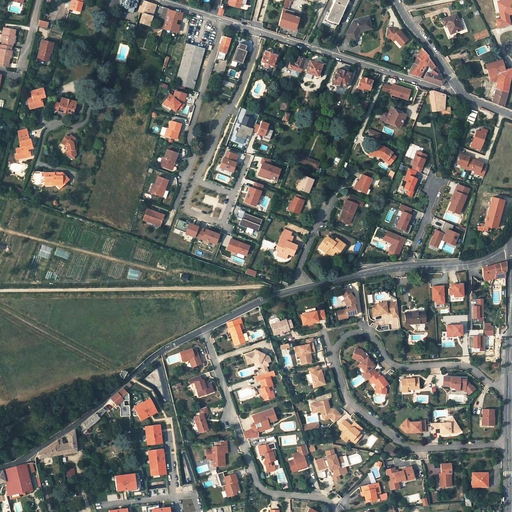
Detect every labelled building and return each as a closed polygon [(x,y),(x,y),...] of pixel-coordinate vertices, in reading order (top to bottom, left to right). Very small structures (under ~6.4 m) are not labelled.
[(71,0),(72,1),(70,8),(70,9),(80,11),(82,2),(80,2),(80,0),(71,0)] [(128,11),(133,13),(134,7),(135,8),(137,0),(120,0),(119,6),(120,6),(124,7),(123,8),(128,9),(128,11)] [(295,31),(299,15),(288,11),(290,2),(285,0),(278,26),(295,31)] [(348,0),(334,0),(326,20),(332,23),(332,22),(338,25),(348,0)] [(149,26),(156,5),(142,1),(138,12),(143,14),(140,23),(149,26)] [(159,30),(162,30),(164,29),(168,11),(169,9),(164,8),(158,29),(159,30)] [(164,29),(178,32),(179,26),(174,25),(176,19),(181,21),(183,14),(178,13),(168,11),(164,29)] [(456,15),(441,20),(444,26),(448,24),(449,28),(448,29),(450,34),(462,30),(456,15)] [(345,35),(353,39),(357,33),(360,32),(372,29),(369,18),(353,21),(345,35)] [(407,38),(398,29),(396,31),(394,28),(386,27),(385,36),(390,37),(392,35),(401,45),(407,38)] [(14,36),(15,31),(4,28),(1,41),(2,41),(2,45),(12,47),(13,43),(14,44),(15,39),(13,39),(14,36)] [(223,61),(230,40),(223,38),(222,38),(221,42),(216,59),(223,61)] [(53,44),(42,41),(40,49),(42,49),(41,51),(40,51),(38,56),(41,56),(39,60),(47,62),(49,54),(51,54),(53,44)] [(237,48),(233,60),(242,64),(246,53),(244,53),(247,46),(239,43),(237,48)] [(205,49),(187,44),(176,84),(194,89),(205,49)] [(0,57),(0,67),(8,70),(10,58),(10,55),(11,55),(12,51),(11,51),(12,47),(2,45),(0,45),(0,46),(0,54),(1,55),(0,57)] [(420,78),(422,74),(420,71),(425,63),(428,65),(430,60),(428,57),(428,56),(421,49),(408,74),(420,78)] [(277,56),(265,52),(261,62),(265,63),(263,66),(268,68),(269,65),(273,66),(277,56)] [(309,61),(305,73),(318,77),(321,65),(318,64),(320,56),(315,54),(313,62),(309,61)] [(304,60),(299,57),(297,62),(294,64),(290,62),(288,68),(293,70),(299,72),(300,72),(304,60)] [(489,77),(490,81),(497,82),(496,89),(492,103),(504,108),(508,92),(510,80),(511,69),(511,68),(508,70),(504,71),(501,61),(486,65),(489,77)] [(424,79),(442,85),(445,79),(442,76),(440,78),(440,79),(434,77),(435,76),(435,74),(437,68),(436,67),(435,67),(432,70),(431,71),(430,72),(430,74),(427,73),(424,79)] [(345,88),(349,74),(337,70),(332,83),(345,88)] [(372,81),(361,78),(357,89),(362,90),(363,88),(369,90),(372,81)] [(391,87),(384,85),(381,91),(389,94),(391,87)] [(392,85),(391,87),(389,94),(408,100),(411,91),(392,85)] [(43,88),(30,91),(32,98),(27,99),(29,106),(31,105),(32,110),(35,109),(41,107),(39,99),(42,99),(45,98),(45,95),(43,88)] [(433,112),(437,111),(444,110),(444,107),(445,95),(430,90),(433,112)] [(167,107),(175,112),(177,109),(180,111),(184,106),(183,105),(186,97),(180,96),(180,94),(175,93),(174,98),(170,96),(165,103),(168,106),(167,107)] [(73,116),(77,103),(62,99),(60,104),(55,103),(53,110),(73,116)] [(400,128),(404,118),(402,115),(391,109),(387,118),(385,121),(385,122),(400,128)] [(437,111),(438,120),(449,120),(451,112),(450,112),(444,110),(437,111)] [(466,122),(473,124),(477,112),(471,110),(466,122)] [(253,119),(244,116),(238,132),(237,132),(235,136),(237,137),(245,140),(247,136),(250,137),(253,131),(255,124),(256,121),(253,120),(253,119)] [(379,128),(382,123),(375,120),(372,125),(373,126),(369,136),(378,140),(379,136),(382,129),(379,128)] [(180,124),(170,121),(168,128),(166,128),(164,136),(174,139),(177,131),(178,132),(180,124)] [(260,126),(255,124),(253,131),(257,133),(257,134),(264,136),(263,138),(269,140),(270,140),(273,131),(267,129),(269,124),(261,122),(260,126)] [(480,133),(477,131),(471,147),(475,148),(480,150),(487,131),(484,130),(483,133),(480,133)] [(28,158),(26,150),(28,150),(32,149),(31,146),(30,140),(28,140),(27,133),(18,135),(20,143),(19,143),(20,149),(14,150),(16,157),(18,157),(18,161),(23,160),(28,158)] [(67,147),(68,153),(67,153),(66,153),(66,157),(68,157),(72,157),(73,158),(74,158),(76,155),(75,151),(77,151),(76,146),(73,146),(73,143),(75,141),(76,140),(71,136),(69,138),(66,136),(61,143),(65,146),(67,147)] [(378,146),(371,145),(369,155),(378,156),(378,155),(380,155),(382,156),(381,157),(386,161),(387,160),(391,163),(395,157),(391,155),(392,154),(386,149),(385,150),(382,148),(378,147),(378,146)] [(171,170),(178,153),(167,150),(164,158),(161,167),(171,170)] [(421,173),(427,154),(417,150),(411,168),(408,167),(404,181),(406,181),(404,189),(407,190),(406,195),(412,197),(418,178),(415,177),(417,171),(421,173)] [(237,155),(227,151),(224,159),(223,158),(220,167),(232,172),(236,163),(235,163),(237,155)] [(297,153),(295,159),(302,162),(304,156),(297,153)] [(469,157),(460,154),(457,164),(461,165),(465,167),(465,169),(470,171),(470,170),(474,160),(469,158),(469,157)] [(302,162),(311,166),(314,160),(304,156),(302,162)] [(320,163),(314,160),(311,166),(318,169),(320,163)] [(483,163),(474,160),(470,170),(474,171),(479,173),(478,175),(483,177),(487,166),(482,164),(483,163)] [(262,163),(259,171),(266,174),(265,176),(276,180),(280,169),(262,163)] [(44,182),(51,182),(52,184),(55,184),(57,185),(60,188),(68,180),(62,173),(58,173),(58,174),(57,174),(54,175),(53,173),(44,173),(44,182)] [(371,179),(362,175),(359,183),(357,182),(354,189),(365,194),(367,189),(371,179)] [(162,197),(168,181),(157,177),(154,185),(151,194),(162,197)] [(313,181),(303,177),(300,183),(298,189),(308,193),(313,181)] [(263,185),(255,182),(253,189),(250,188),(244,202),(255,206),(263,185)] [(469,190),(458,185),(449,208),(459,212),(469,190)] [(293,202),(289,211),(298,214),(305,197),(296,194),(293,202)] [(349,223),(356,205),(362,207),(364,202),(350,197),(348,202),(346,201),(343,210),(345,211),(344,213),(343,212),(339,221),(345,223),(345,222),(349,223)] [(503,201),(492,198),(485,225),(479,223),(478,227),(478,230),(482,231),(483,230),(490,232),(491,227),(496,229),(503,201)] [(396,228),(409,233),(411,226),(409,225),(412,214),(410,214),(412,208),(401,204),(399,210),(402,211),(396,228)] [(143,221),(160,227),(163,218),(154,215),(155,212),(147,210),(143,221)] [(262,219),(244,213),(240,224),(258,231),(257,232),(262,219)] [(436,231),(430,245),(437,248),(440,240),(441,237),(446,239),(448,240),(446,243),(454,246),(458,234),(451,231),(454,226),(445,222),(441,230),(442,231),(441,233),(440,233),(436,231)] [(203,229),(198,227),(195,237),(200,238),(202,239),(216,244),(219,234),(206,229),(204,234),(202,233),(203,229)] [(386,230),(383,240),(392,243),(389,251),(400,255),(406,237),(386,230)] [(282,232),(275,249),(279,251),(280,251),(278,256),(286,259),(288,254),(292,256),(297,246),(291,243),(288,242),(291,236),(282,232)] [(338,254),(345,245),(336,239),(335,240),(333,243),(330,240),(327,237),(319,248),(326,253),(327,252),(330,254),(332,250),(335,252),(338,254)] [(249,246),(231,239),(227,249),(239,254),(239,253),(245,255),(249,246)] [(495,278),(505,277),(505,272),(506,271),(506,261),(494,265),(496,273),(495,278)] [(483,281),(493,279),(496,273),(494,265),(482,268),(483,276),(483,281)] [(454,298),(465,297),(464,283),(449,284),(450,295),(454,295),(454,298)] [(436,300),(436,304),(445,304),(445,285),(431,286),(432,300),(436,300)] [(355,304),(354,298),(350,294),(351,293),(347,289),(343,290),(340,293),(345,298),(345,299),(347,301),(348,306),(349,309),(347,309),(346,309),(346,311),(343,312),(342,310),(337,311),(339,320),(345,318),(345,316),(347,315),(347,316),(348,316),(354,314),(353,311),(356,311),(354,305),(355,304)] [(473,306),(473,314),(473,317),(473,318),(479,317),(479,320),(484,320),(483,298),(477,298),(477,306),(473,306)] [(398,317),(397,305),(391,305),(391,303),(386,304),(386,302),(377,303),(377,305),(372,306),(373,316),(379,315),(378,314),(387,313),(387,314),(392,313),(393,317),(398,317)] [(325,318),(323,310),(316,311),(306,314),(300,315),(303,325),(318,321),(318,319),(325,318)] [(424,312),(405,313),(405,324),(425,323),(424,312)] [(240,318),(226,323),(231,337),(232,336),(235,345),(244,342),(244,341),(242,334),(240,330),(244,329),(240,318)] [(289,328),(293,327),(290,320),(286,321),(286,320),(280,322),(278,319),(277,318),(270,320),(269,322),(274,335),(280,333),(280,335),(281,335),(283,335),(284,334),(283,332),(289,330),(289,328)] [(447,337),(464,336),(463,324),(446,325),(447,337)] [(485,327),(485,336),(493,336),(492,327),(485,327)] [(485,336),(468,336),(469,348),(480,348),(480,351),(485,351),(485,336)] [(314,343),(313,338),(307,339),(308,344),(313,343),(314,351),(316,351),(314,343)] [(310,352),(314,351),(313,343),(308,344),(294,347),(296,352),(297,351),(299,356),(300,356),(302,364),(310,362),(312,360),(311,356),(310,356),(310,355),(309,353),(310,352)] [(377,372),(373,367),(375,365),(370,360),(369,360),(367,358),(367,356),(368,355),(366,351),(364,352),(362,349),(357,347),(354,354),(358,355),(358,356),(357,359),(359,360),(361,363),(359,364),(364,371),(363,372),(368,379),(369,378),(371,377),(377,372)] [(188,359),(191,367),(200,363),(195,349),(191,350),(188,351),(187,349),(179,352),(181,360),(183,359),(188,358),(188,359)] [(261,362),(262,367),(260,367),(261,371),(262,374),(264,374),(268,372),(266,365),(268,365),(267,362),(270,361),(269,356),(268,353),(257,351),(257,352),(255,352),(245,355),(247,362),(252,360),(255,361),(256,362),(257,360),(261,362)] [(325,384),(321,370),(320,370),(318,365),(311,367),(312,372),(311,373),(314,387),(325,384)] [(388,383),(382,375),(382,376),(378,371),(377,372),(371,377),(369,378),(373,382),(374,381),(377,385),(380,389),(380,392),(387,393),(387,389),(385,386),(388,383)] [(274,396),(270,386),(272,385),(270,377),(265,379),(264,374),(262,374),(258,376),(255,377),(256,382),(259,381),(262,389),(259,390),(260,394),(262,393),(265,401),(273,398),(274,396)] [(199,375),(188,379),(190,384),(190,383),(194,382),(195,386),(197,390),(198,390),(200,395),(213,391),(210,383),(206,384),(204,385),(203,381),(202,379),(201,379),(199,375)] [(471,385),(468,382),(466,382),(466,379),(460,379),(460,378),(443,377),(443,386),(450,386),(450,388),(451,390),(465,390),(469,394),(475,389),(472,385),(471,385)] [(419,386),(418,378),(401,379),(402,392),(408,392),(407,390),(414,389),(414,386),(419,386)] [(119,408),(120,414),(130,413),(129,406),(124,406),(124,400),(129,400),(129,393),(123,388),(111,399),(116,406),(117,405),(119,408)] [(159,410),(153,397),(136,406),(142,419),(159,410)] [(321,409),(322,413),(323,414),(327,413),(330,413),(331,417),(334,421),(341,415),(336,409),(332,408),(330,408),(328,399),(311,402),(313,410),(321,409)] [(194,417),(200,432),(208,429),(205,421),(204,417),(207,416),(208,413),(206,406),(199,408),(201,415),(194,417)] [(83,423),(86,428),(95,422),(105,411),(104,410),(102,408),(90,416),(83,423)] [(253,425),(251,428),(252,430),(243,433),(245,439),(257,436),(258,432),(264,430),(263,427),(269,425),(268,423),(276,420),(273,409),(252,416),(254,424),(253,425)] [(494,416),(494,409),(483,409),(482,417),(484,417),(484,425),(494,425),(494,416)] [(355,436),(358,432),(358,430),(360,427),(354,422),(352,424),(352,426),(349,426),(349,424),(343,419),(339,425),(339,427),(343,431),(339,436),(345,441),(348,438),(354,443),(358,438),(355,436)] [(425,432),(425,420),(420,421),(420,422),(410,422),(406,419),(400,427),(406,433),(425,432)] [(456,431),(459,429),(454,420),(450,423),(449,423),(430,424),(431,433),(440,432),(440,433),(450,433),(450,432),(456,431)] [(161,423),(147,425),(149,444),(163,442),(161,423)] [(36,455),(39,458),(45,456),(77,451),(74,430),(67,434),(68,442),(65,443),(64,440),(62,441),(61,438),(38,452),(36,455)] [(267,443),(258,446),(260,454),(263,453),(265,458),(264,460),(266,471),(274,469),(272,460),(274,459),(271,448),(268,448),(267,443)] [(212,448),(205,449),(206,458),(212,457),(213,465),(219,465),(220,463),(224,463),(223,457),(222,455),(221,452),(220,445),(211,446),(212,448)] [(292,472),(298,470),(297,468),(306,465),(303,454),(308,453),(305,445),(297,447),(299,452),(292,454),(294,460),(289,461),(292,472)] [(152,475),(167,473),(164,448),(150,449),(152,475)] [(323,457),(316,460),(319,470),(326,468),(326,467),(329,466),(332,466),(333,468),(335,474),(333,475),(335,481),(340,479),(339,475),(347,472),(345,467),(343,462),(344,462),(342,456),(337,458),(335,454),(333,449),(326,451),(328,457),(323,457)] [(30,490),(32,490),(28,472),(26,463),(19,465),(15,466),(2,470),(4,481),(8,495),(8,496),(9,495),(18,493),(20,493),(24,492),(30,490)] [(451,486),(451,473),(451,463),(441,463),(441,473),(441,477),(439,477),(440,482),(443,482),(443,486),(451,486)] [(394,466),(384,469),(389,488),(394,487),(392,481),(397,480),(404,478),(404,479),(413,477),(410,465),(401,467),(401,469),(397,470),(395,471),(394,469),(394,466)] [(68,477),(75,475),(74,467),(67,468),(68,477)] [(135,472),(116,474),(117,489),(128,488),(129,491),(142,490),(140,474),(136,475),(135,472)] [(236,480),(234,473),(224,476),(226,484),(224,485),(226,489),(224,490),(227,497),(236,493),(235,491),(239,489),(237,484),(234,484),(233,482),(236,481),(236,480)] [(487,473),(472,473),(472,477),(470,477),(470,481),(472,481),(472,486),(485,486),(485,479),(487,478),(487,473)] [(371,483),(360,486),(362,491),(363,491),(364,495),(365,501),(377,499),(374,488),(373,488),(372,484),(371,483)]
